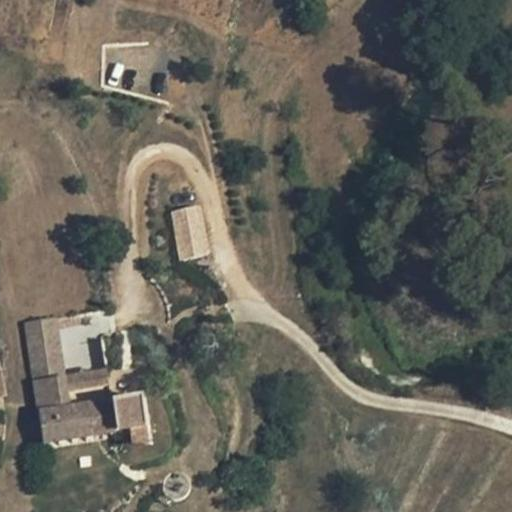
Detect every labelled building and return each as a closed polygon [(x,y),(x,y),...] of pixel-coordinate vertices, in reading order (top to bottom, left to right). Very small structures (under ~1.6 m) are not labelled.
[(200,204),(169,211),(180,261),(211,254),(200,204)] [(38,356),(68,353),(59,264),(31,266),(38,356)] [(38,356),(42,410),(127,399),(122,349),(68,353),(38,356)] [(190,382),(169,382),(168,394),(169,398),(189,399),(190,382)] [(168,394),(142,398),(143,410),(168,409),(169,398),(168,394)] [(42,410),(41,411),(43,439),(129,428),(129,444),(146,443),(144,425),(143,410),(142,398),(127,399),(42,410)] [(188,422),(189,399),(169,398),(168,409),(168,423),(188,422)] [(168,409),(143,410),(144,425),(168,423),(168,409)] [(189,489),(189,486),(189,482),(187,480),(185,478),(183,475),(180,475),(177,474),(173,475),(171,476),(168,478),(166,480),(165,483),(164,486),(164,489),(165,493),(168,495),(170,497),(173,498),(176,499),(179,499),(182,498),(185,497),(187,495),(188,492),(189,489)]
